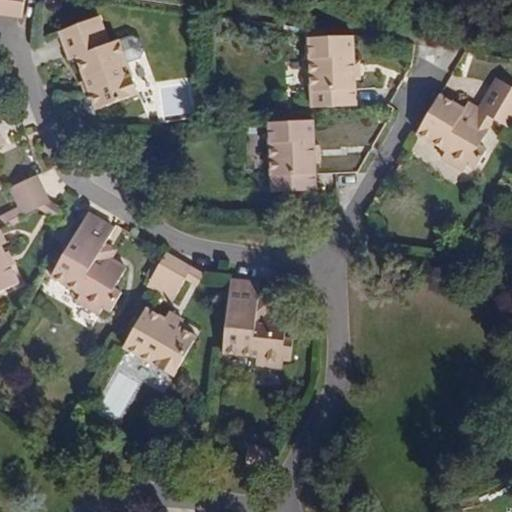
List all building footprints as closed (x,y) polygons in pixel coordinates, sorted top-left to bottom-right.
[(0,0),(0,12),(23,16),(24,0),(0,0)] [(115,40),(105,12),(93,16),(104,44),(115,40)] [(142,90),(123,37),(115,40),(104,44),(93,16),(63,27),(74,55),(80,53),(100,106),(142,90)] [(357,108),(354,37),(325,38),(310,38),(314,110),(357,108)] [(507,129),(511,120),(511,89),(500,82),(484,111),(482,113),(496,122),(507,129)] [(491,130),(463,113),(439,99),(417,136),(445,154),(440,162),(464,176),(469,168),(476,172),(488,153),(481,148),(491,130)] [(496,122),(482,113),(484,111),(470,102),(463,113),(491,130),(496,122)] [(317,192),(313,121),(268,123),(272,193),(317,192)] [(49,201),(36,174),(9,187),(22,214),(24,214),(38,207),(49,201)] [(55,217),(60,208),(49,201),(38,207),(55,217)] [(115,287),(127,268),(110,258),(100,252),(106,240),(113,228),(88,213),(53,273),(83,292),(79,298),(101,311),(106,304),(112,307),(121,291),(115,287)] [(13,224),(26,218),(24,214),(22,214),(11,220),(13,224)] [(0,293),(21,283),(3,244),(8,242),(0,225),(0,293)] [(110,258),(117,246),(106,240),(100,252),(110,258)] [(185,279),(191,268),(166,253),(151,278),(160,284),(176,294),(185,279)] [(196,286),(203,275),(191,268),(185,279),(196,286)] [(157,290),(160,284),(151,278),(147,285),(157,290)] [(285,339),(288,317),(269,315),(257,313),(259,300),(260,285),(231,282),(222,352),(256,357),(255,365),(282,368),(283,360),(290,361),(292,341),(285,339)] [(176,294),(160,284),(157,290),(172,299),(176,294)] [(269,315),(271,301),(259,300),(257,313),(269,315)] [(165,319),(147,308),(124,346),(175,376),(197,338),(180,327),(165,319)] [(180,327),(184,321),(169,312),(165,319),(180,327)] [(268,473),(277,456),(249,446),(242,464),(268,473)]
